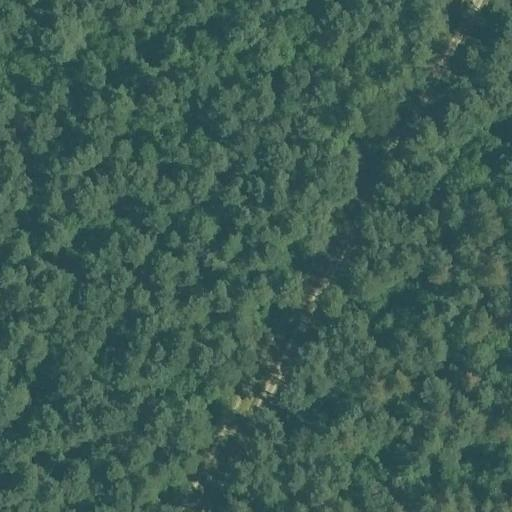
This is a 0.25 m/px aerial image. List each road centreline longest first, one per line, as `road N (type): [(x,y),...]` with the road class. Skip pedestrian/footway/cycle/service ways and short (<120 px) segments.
road 1 (track): [(197,511),(384,138),(466,0)]
road 2 (track): [(511,262),(319,265)]
